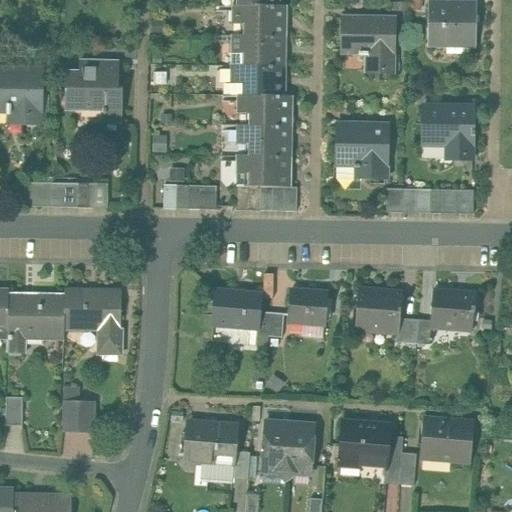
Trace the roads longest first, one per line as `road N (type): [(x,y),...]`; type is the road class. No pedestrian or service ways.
road 1 (residential): [(160,237),(511,244)]
road 2 (residential): [(136,473),(151,400),(160,237)]
road 3 (residential): [(160,237),(0,233)]
road 4 (residential): [(136,473),(0,459)]
